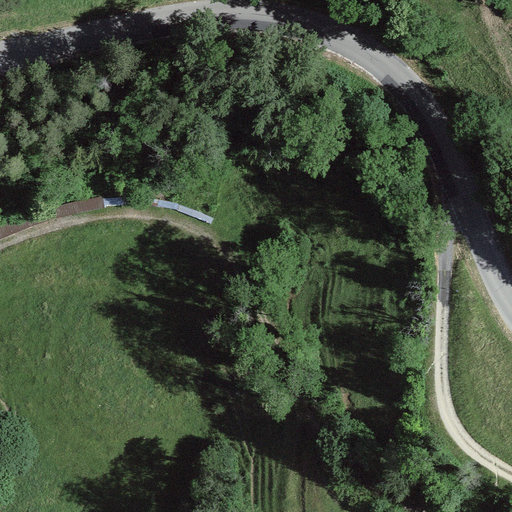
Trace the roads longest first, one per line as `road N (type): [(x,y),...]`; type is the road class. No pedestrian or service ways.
road 1 (tertiary): [(0,58),(193,19),(296,25),(357,49),(424,107),(511,305)]
road 2 (track): [(511,476),(480,461),(453,429),(442,388),(453,167)]
